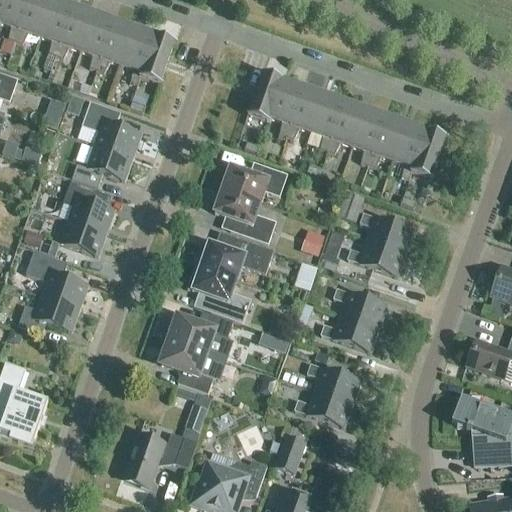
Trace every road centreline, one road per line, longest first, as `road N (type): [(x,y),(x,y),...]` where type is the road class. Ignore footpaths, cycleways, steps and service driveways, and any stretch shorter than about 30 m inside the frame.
road 1 (residential): [(54,511),(217,31)]
road 2 (residential): [(509,130),(412,428),(427,511)]
road 3 (residential): [(509,130),(217,31)]
road 4 (residential): [(511,80),(378,31),(324,0)]
